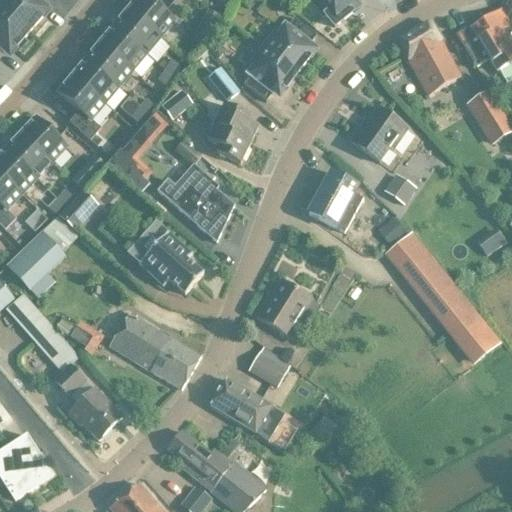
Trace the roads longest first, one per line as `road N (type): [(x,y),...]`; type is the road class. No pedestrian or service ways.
road 1 (unclassified): [(73,511),(186,416),(220,349),(276,184),(327,94),(386,32),(441,0)]
road 2 (residential): [(0,107),(98,0)]
